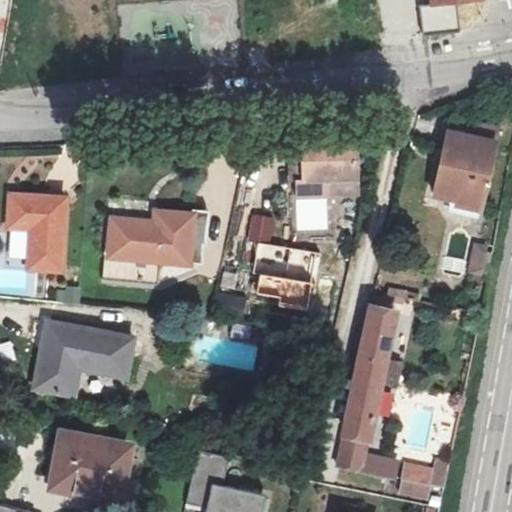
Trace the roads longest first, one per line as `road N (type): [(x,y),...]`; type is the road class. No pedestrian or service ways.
road 1 (residential): [(413,79),(187,108),(0,117)]
road 2 (residential): [(321,394),(413,79)]
road 3 (unclassified): [(511,386),(490,511)]
